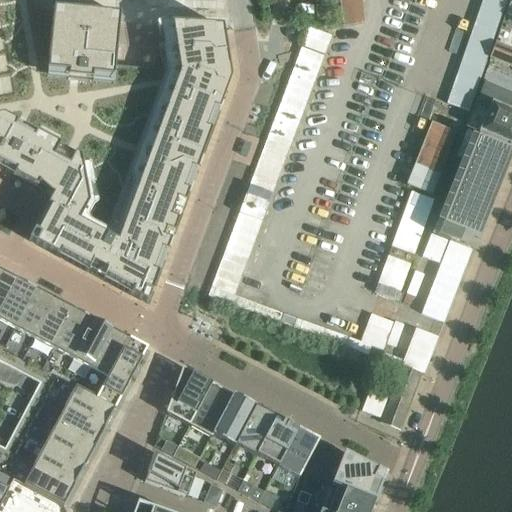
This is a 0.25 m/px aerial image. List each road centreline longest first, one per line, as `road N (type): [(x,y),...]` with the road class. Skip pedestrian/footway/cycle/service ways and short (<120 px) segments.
road 1 (unknown): [(461,0),(364,207),(342,285),(319,303),(282,292),(270,257),(382,0)]
road 2 (residential): [(238,0),(244,55),(236,110),(150,333)]
road 3 (residential): [(405,468),(511,209)]
road 4 (residential): [(150,333),(0,255)]
road 5 (residential): [(173,345),(107,476)]
road 6 (unknown): [(192,224),(57,167)]
